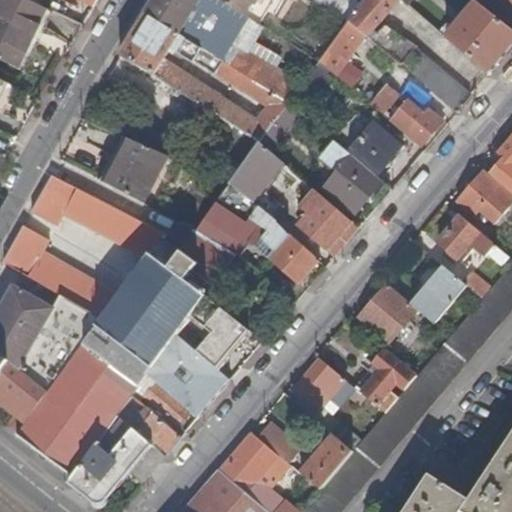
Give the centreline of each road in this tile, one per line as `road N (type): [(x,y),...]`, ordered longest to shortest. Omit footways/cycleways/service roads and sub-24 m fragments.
road 1 (residential): [(511,83),(158,511)]
road 2 (residential): [(0,222),(128,0)]
